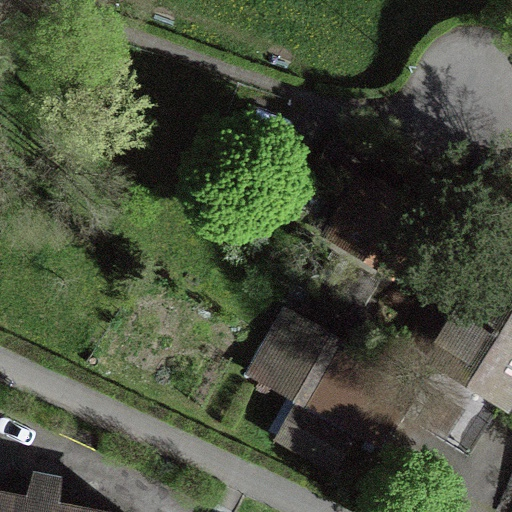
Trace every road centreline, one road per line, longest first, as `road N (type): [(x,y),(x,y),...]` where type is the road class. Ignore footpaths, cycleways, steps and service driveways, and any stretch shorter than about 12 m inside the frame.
road 1 (track): [(25,0),(349,111),(451,92)]
road 2 (residential): [(324,511),(0,358)]
